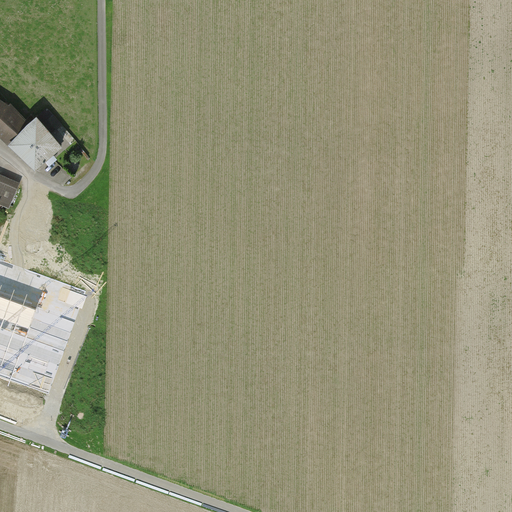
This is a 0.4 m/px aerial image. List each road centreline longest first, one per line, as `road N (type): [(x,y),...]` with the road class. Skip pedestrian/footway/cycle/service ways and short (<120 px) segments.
road 1 (track): [(0,148),(60,191),(80,189),(99,166),(101,0)]
road 2 (track): [(0,423),(239,511)]
